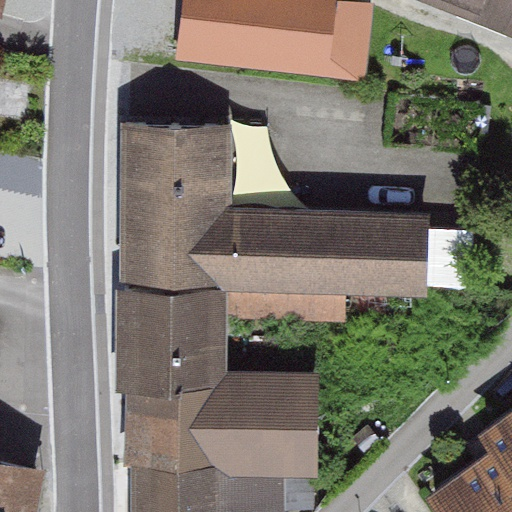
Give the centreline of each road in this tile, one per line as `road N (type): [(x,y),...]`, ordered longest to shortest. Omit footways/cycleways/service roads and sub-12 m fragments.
road 1 (unclassified): [(81,511),(71,224),(81,0)]
road 2 (residential): [(350,511),(511,345)]
